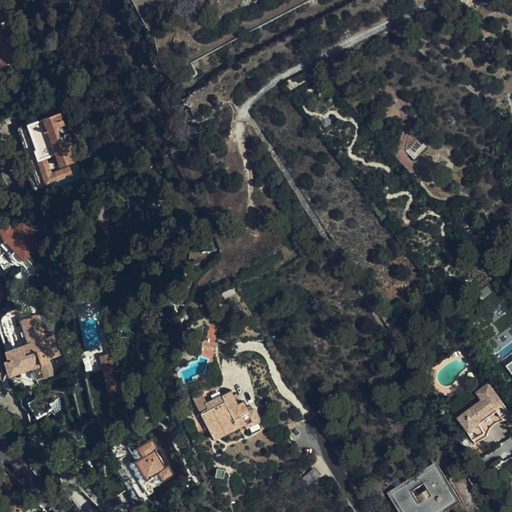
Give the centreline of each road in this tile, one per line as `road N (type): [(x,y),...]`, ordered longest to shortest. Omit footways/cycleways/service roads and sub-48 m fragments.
road 1 (track): [(437,0),(267,85),(243,109),(249,228),(241,245)]
road 2 (track): [(501,511),(375,314)]
